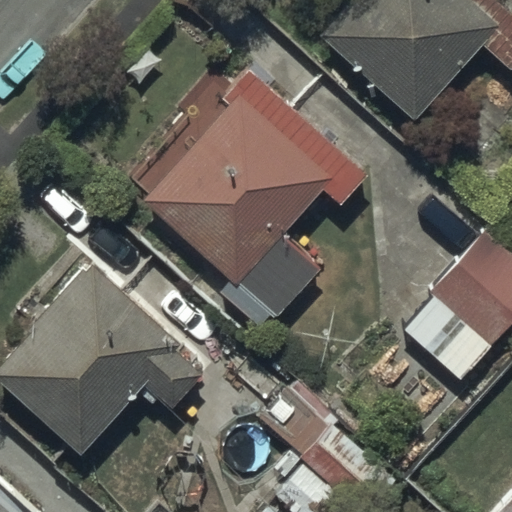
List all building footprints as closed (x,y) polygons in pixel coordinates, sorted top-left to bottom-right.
[(511,0),(334,0),(319,17),(411,104),(482,29),(509,55),(511,51),(511,0)] [(223,81),(228,86),(143,182),(232,262),(218,277),(258,312),(270,299),(275,304),(320,253),(279,217),(319,173),(338,190),(364,161),(245,56),(223,81)] [(511,305),(511,245),(483,219),(401,313),(460,364),(511,305)] [(50,325),(0,381),(0,385),(87,463),(150,392),(179,417),(209,383),(179,357),(183,352),(93,273),(74,294),(67,288),(41,317),(50,325)] [(307,469),(355,511),(372,511),(396,485),(290,391),(259,426),(307,469)] [(355,511),(307,469),(269,511),(355,511)] [(35,511),(0,482),(0,511),(35,511)] [(511,511),(511,489),(490,511),(511,511)]
